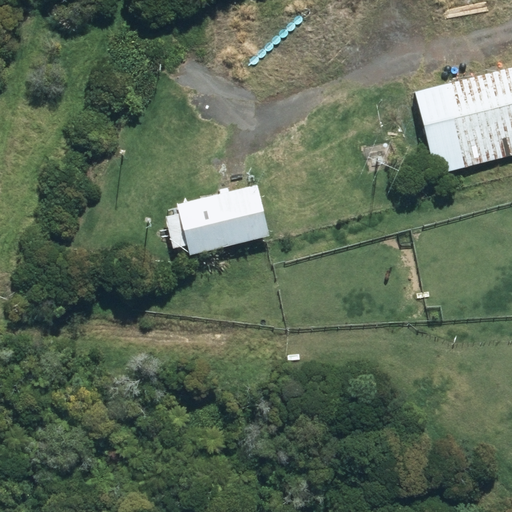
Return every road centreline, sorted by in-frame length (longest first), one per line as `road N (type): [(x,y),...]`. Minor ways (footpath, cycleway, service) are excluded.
road 1 (unknown): [(511,395),(398,347),(0,313)]
road 2 (unknown): [(0,247),(120,0)]
road 3 (unknown): [(511,193),(282,255)]
